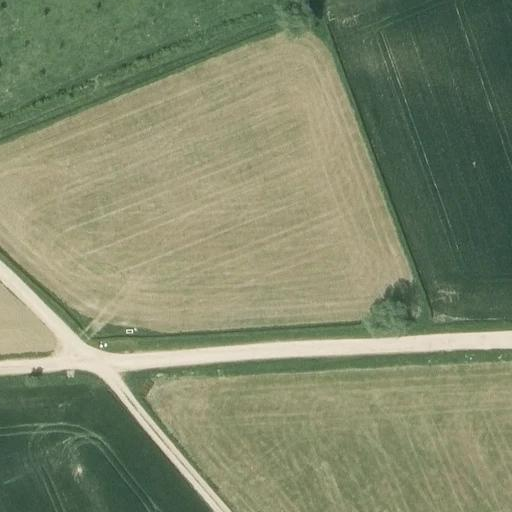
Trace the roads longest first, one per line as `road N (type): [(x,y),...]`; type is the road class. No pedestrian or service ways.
road 1 (track): [(0,368),(511,346)]
road 2 (track): [(307,10),(0,132)]
road 3 (track): [(224,511),(118,389),(0,271)]
